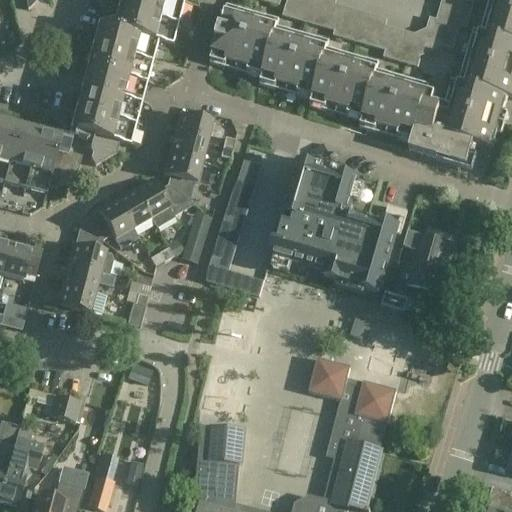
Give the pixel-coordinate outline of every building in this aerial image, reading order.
[(25,0),(28,14),(43,0),(25,0)] [(83,82),(80,92),(75,112),(75,113),(70,131),(80,134),(79,139),(88,151),(95,158),(91,160),(95,168),(116,156),(119,144),(130,147),(135,130),(142,104),(125,100),(127,92),(128,89),(145,93),(147,84),(152,64),(153,63),(158,43),(173,46),(180,20),(184,5),(184,3),(179,2),(179,0),(119,0),(118,4),(116,13),(112,30),(103,27),(99,26),(98,29),(97,30),(92,49),(87,69),(85,77),(83,82)] [(223,13),(209,65),(261,80),(259,87),(311,102),(309,109),(361,124),(359,130),(411,145),(409,153),(466,169),(473,145),(492,151),(500,125),(504,126),(508,114),(503,113),(507,99),(511,100),(511,0),(495,0),(486,35),(479,33),(464,85),(457,83),(449,115),(423,107),(427,93),(362,74),(363,68),(311,52),(313,46),(261,31),(263,24),(223,13)] [(248,0),(279,9),(281,0),(248,0)] [(475,0),(463,0),(457,22),(468,25),(475,0)] [(328,32),(331,21),(285,8),(282,19),(328,32)] [(459,29),(448,26),(442,48),(453,51),(459,29)] [(379,51),(382,40),(336,27),(333,38),(379,51)] [(420,62),(417,58),(386,49),(383,61),(417,70),(420,62)] [(180,116),(175,135),(208,143),(213,125),(180,116)] [(0,209),(30,217),(43,209),(46,197),(49,188),(57,190),(62,187),(76,178),(82,158),(72,155),(75,146),(64,143),(65,137),(62,137),(61,135),(0,118),(0,209)] [(175,135),(170,155),(203,164),(208,143),(175,135)] [(226,140),(223,150),(235,153),(237,143),(226,140)] [(235,153),(223,150),(221,159),(233,162),(235,153)] [(170,155),(164,176),(170,178),(168,186),(190,204),(195,185),(197,186),(203,164),(170,155)] [(277,238),(271,259),(325,274),(324,278),(379,294),(396,236),(346,221),(357,182),(298,165),(283,217),(286,218),(280,239),(277,238)] [(152,182),(135,192),(152,223),(157,231),(175,220),(175,219),(172,215),(190,204),(168,186),(168,188),(158,193),(152,182)] [(135,192),(116,203),(134,233),(152,223),(135,192)] [(99,215),(81,226),(103,243),(112,237),(113,240),(115,243),(117,243),(125,249),(139,241),(134,233),(116,203),(98,213),(99,215)] [(403,222),(405,214),(391,210),(389,218),(403,222)] [(196,215),(183,254),(183,256),(181,262),(197,267),(212,220),(196,215)] [(73,247),(68,267),(109,278),(113,264),(111,257),(100,253),(103,243),(81,226),(75,248),(73,247)] [(422,238),(408,287),(435,295),(449,246),(422,238)] [(0,275),(3,276),(11,245),(0,241),(0,275)] [(177,243),(169,248),(176,260),(183,256),(183,254),(177,243)] [(11,245),(3,276),(27,283),(29,276),(35,278),(41,254),(42,253),(41,253),(11,245)] [(168,251),(159,256),(164,265),(173,260),(168,251)] [(68,267),(63,287),(96,296),(99,286),(112,289),(115,279),(109,278),(68,267)] [(153,283),(139,279),(137,287),(151,291),(153,283)] [(63,287),(57,307),(89,317),(89,315),(92,316),(101,318),(107,299),(96,296),(63,287)] [(385,294),(381,307),(405,314),(408,300),(385,294)] [(135,308),(144,311),(147,300),(137,298),(135,308)] [(144,311),(135,308),(130,327),(139,330),(144,311)] [(24,325),(3,319),(1,328),(21,333),(24,325)] [(356,322),(350,338),(350,339),(367,345),(372,327),(356,322)] [(365,511),(381,454),(379,454),(387,427),(389,427),(397,394),(365,386),(364,388),(355,385),(354,388),(347,386),(352,371),(319,362),(310,395),(342,404),(342,405),(340,415),(328,459),(336,461),(325,503),(309,499),(302,504),(296,507),(294,511),(250,511),(234,508),(236,489),(238,465),(243,466),(243,465),(242,465),(245,435),(203,431),(199,478),(195,511),(365,511)] [(130,375),(150,381),(152,373),(133,367),(130,375)] [(149,405),(153,388),(133,383),(129,399),(149,405)] [(55,399),(50,418),(73,424),(78,405),(55,399)] [(0,499),(17,441),(15,440),(18,430),(0,424),(0,499)] [(17,441),(0,499),(0,505),(16,509),(25,478),(23,478),(26,469),(35,472),(42,448),(17,441)] [(112,458),(101,456),(94,482),(106,485),(112,458)] [(94,482),(87,511),(92,511),(105,511),(112,486),(106,485),(94,482)] [(38,496),(33,511),(77,511),(83,493),(58,486),(54,500),(38,496)] [(511,511),(511,496),(499,492),(493,511),(491,511),(488,511),(487,511),(511,511)]
